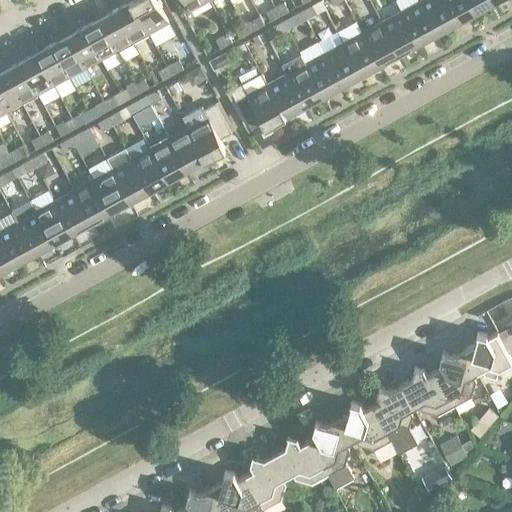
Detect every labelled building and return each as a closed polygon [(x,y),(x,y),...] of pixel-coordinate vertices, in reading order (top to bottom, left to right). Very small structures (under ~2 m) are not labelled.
[(148,32),(130,0),(129,0),(115,8),(133,41),(148,32)] [(156,0),(130,0),(148,32),(168,21),(156,0)] [(207,0),(183,0),(189,10),(207,0)] [(437,32),(419,0),(418,0),(400,10),(418,43),(437,32)] [(456,22),(444,0),(419,0),(437,32),(456,22)] [(475,12),(468,0),(444,0),(456,22),(475,12)] [(494,1),(493,0),(468,0),(475,12),(494,1)] [(284,2),(275,7),(279,15),(288,10),(284,2)] [(316,13),(312,4),(301,10),(306,18),(316,13)] [(279,15),(275,7),(266,11),(271,20),(279,15)] [(133,41),(115,8),(99,17),(117,49),(133,41)] [(306,18),(301,10),(291,16),(295,24),(306,18)] [(418,43),(400,10),(381,21),(399,53),(418,43)] [(117,49),(99,17),(83,25),(101,58),(117,49)] [(252,19),(243,24),(248,32),(257,27),(252,19)] [(399,53),(381,21),(362,31),(380,64),(399,53)] [(248,32),(243,24),(235,29),(239,37),(248,32)] [(101,58),(83,25),(67,34),(85,67),(101,58)] [(278,33),(274,25),(263,31),(268,39),(278,33)] [(268,39),(263,31),(253,36),(257,45),(268,39)] [(380,64),(362,31),(343,42),(361,74),(380,64)] [(216,39),(220,47),(232,41),(227,32),(216,39)] [(85,67),(67,34),(52,43),(70,75),(85,67)] [(361,74),(343,42),(324,52),(342,84),(361,74)] [(70,75),(52,43),(36,51),(54,84),(70,75)] [(54,84),(36,51),(20,60),(38,93),(54,84)] [(342,84),(324,52),(305,62),(323,95),(342,84)] [(305,62),(300,53),(281,64),(286,73),(304,105),(323,95),(305,62)] [(218,55),(210,59),(216,69),(223,65),(218,55)] [(38,93),(20,60),(4,69),(22,102),(38,93)] [(176,61),(167,66),(171,74),(180,69),(176,61)] [(171,74),(167,66),(158,70),(162,79),(171,74)] [(200,66),(187,72),(194,84),(206,77),(200,66)] [(22,102),(4,69),(0,70),(0,99),(6,110),(22,102)] [(304,105),(286,73),(267,83),(285,116),(304,105)] [(236,101),(252,129),(263,123),(265,126),(285,116),(267,83),(262,74),(243,85),(248,94),(236,101)] [(144,78),(135,83),(140,91),(148,87),(144,78)] [(140,91),(135,83),(126,88),(131,96),(140,91)] [(161,98),(156,89),(146,95),(150,103),(161,98)] [(112,95),(104,100),(108,109),(117,104),(112,95)] [(150,103),(146,95),(135,101),(140,109),(150,103)] [(108,109),(104,100),(95,105),(99,114),(108,109)] [(123,118),(118,110),(108,116),(113,124),(123,118)] [(208,116),(188,126),(206,159),(225,148),(220,138),(231,132),(219,110),(208,116)] [(81,113),(72,117),(77,126),(85,121),(81,113)] [(113,124),(108,116),(97,121),(102,130),(113,124)] [(77,126),(72,117),(63,122),(68,131),(77,126)] [(206,159),(188,126),(169,137),(187,169),(206,159)] [(49,130),(40,135),(45,143),(53,139),(49,130)] [(85,139),(80,131),(70,136),(75,145),(85,139)] [(45,143),(40,135),(31,140),(36,148),(45,143)] [(75,145),(70,136),(59,142),(64,151),(75,145)] [(187,169),(169,137),(150,147),(168,180),(187,169)] [(106,157),(112,168),(130,201),(149,190),(131,158),(125,147),(106,157)] [(168,180),(150,147),(131,158),(149,190),(168,180)] [(17,148),(8,152),(13,161),(22,156),(17,148)] [(13,161),(8,152),(0,156),(0,157),(4,166),(13,161)] [(47,160),(42,152),(32,157),(36,166),(47,160)] [(36,166),(32,157),(21,163),(26,172),(36,166)] [(130,201),(112,168),(93,178),(111,211),(130,201)] [(0,185),(9,181),(4,172),(0,174),(0,185)] [(111,211),(93,178),(74,189),(92,221),(111,211)] [(92,221),(74,189),(55,199),(72,232),(92,221)] [(11,209),(17,220),(34,253),(53,242),(36,210),(30,199),(11,209)] [(72,232),(55,199),(36,210),(53,242),(72,232)] [(34,253),(17,220),(0,229),(0,234),(16,263),(34,253)] [(0,271),(16,263),(0,234),(0,271)] [(475,343),(464,349),(477,372),(481,370),(484,375),(497,379),(498,378),(497,378),(499,369),(511,361),(511,359),(497,332),(499,331),(498,330),(488,336),(487,334),(477,331),(477,332),(478,332),(475,343)] [(477,372),(464,349),(454,355),(443,351),(443,350),(442,350),(439,359),(443,366),(435,370),(454,405),(471,396),(476,380),(473,375),(477,372)] [(412,378),(401,383),(414,407),(418,404),(421,410),(437,415),(454,405),(435,370),(427,375),(423,368),(414,365),(414,367),(415,367),(412,378)] [(414,407),(401,383),(391,389),(380,386),(380,385),(379,384),(376,394),(380,400),(372,405),(391,440),(399,455),(418,444),(409,427),(412,415),(410,409),(414,407)] [(348,412),(338,418),(351,441),(355,439),(358,444),(374,449),(391,440),(372,405),(364,409),(360,403),(351,400),(350,401),(352,401),(348,412)] [(351,441),(338,418),(327,424),(317,420),(317,419),(316,419),(313,428),(317,435),(309,439),(328,474),(335,487),(354,477),(346,462),(349,449),(346,444),(351,441)] [(285,447),(275,452),(288,476),(292,473),(295,479),(311,484),(328,474),(309,439),(301,444),(297,437),(288,434),(287,436),(288,436),(285,447)] [(288,476),(275,452),(264,458),(254,455),(254,454),(253,453),(250,463),(253,469),(245,474),(265,509),(281,500),(286,484),(283,478),(288,476)] [(445,463),(436,468),(443,482),(452,477),(445,463)] [(222,481),(212,487),(224,510),(229,508),(230,511),(258,511),(265,509),(245,474),(237,478),(234,472),(224,469),(224,470),(225,471),(222,481)] [(455,476),(448,485),(456,492),(463,483),(455,476)] [(221,511),(224,510),(212,487),(201,493),(190,490),(191,488),(190,488),(187,498),(190,504),(182,508),(184,511),(221,511)]
